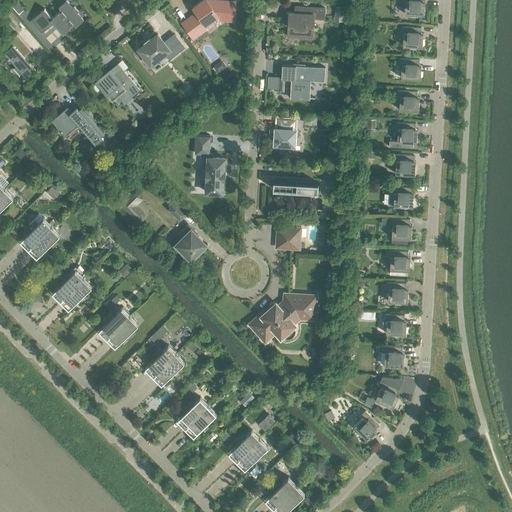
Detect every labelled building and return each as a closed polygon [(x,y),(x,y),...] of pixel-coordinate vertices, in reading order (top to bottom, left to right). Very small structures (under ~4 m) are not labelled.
[(220,20),(233,21),(235,2),(213,0),(209,3),(206,0),(202,0),(193,7),(196,12),(182,23),(193,39),(209,27),(207,24),(217,17),(220,20)] [(405,1),(405,14),(411,14),(411,17),(417,17),(417,15),(424,15),(425,6),(422,6),(422,0),(402,0),(402,1),(405,1)] [(73,7),(72,8),(66,1),(58,7),(61,10),(52,18),(44,9),(30,21),(41,34),(54,23),(63,33),(73,24),(76,27),(83,20),(77,13),(78,12),(73,7)] [(314,18),(324,18),(325,8),(306,7),(306,13),(289,12),(288,24),(288,25),(287,37),(313,39),(314,18)] [(335,7),(335,15),(345,15),(346,7),(335,7)] [(6,14),(0,19),(0,21),(8,31),(16,24),(6,14)] [(404,33),(403,46),(410,46),(410,49),(415,49),(415,47),(422,47),(423,38),(420,38),(421,27),(401,26),(401,33),(404,33)] [(32,51),(17,33),(17,34),(9,41),(12,44),(5,51),(6,52),(0,61),(0,62),(11,70),(12,70),(11,69),(13,67),(20,74),(19,73),(22,71),(27,76),(35,69),(24,57),(31,51),(32,51)] [(169,60),(185,47),(176,35),(165,44),(157,34),(138,49),(150,65),(164,54),(169,60)] [(402,65),(401,78),(421,79),(421,70),(419,70),(419,59),(399,58),(399,65),(402,65)] [(222,61),(213,67),(218,72),(226,66),(222,61)] [(309,80),(324,81),(325,67),(282,65),(281,79),(292,79),(291,97),(308,98),(309,80)] [(110,70),(97,81),(107,93),(106,94),(112,102),(113,101),(118,97),(120,100),(128,93),(132,97),(140,90),(121,67),(113,74),(110,70)] [(208,73),(202,78),(206,83),(212,78),(208,73)] [(400,97),(399,110),(419,111),(419,102),(417,102),(417,91),(397,90),(397,97),(400,97)] [(67,107),(51,121),(65,137),(66,136),(65,136),(78,124),(96,144),(103,138),(101,136),(103,134),(104,134),(80,107),(78,109),(77,113),(74,116),(67,107)] [(366,119),(366,128),(375,128),(375,120),(366,119)] [(294,131),(293,130),(294,122),(280,121),(279,130),(278,130),(277,134),(276,134),(275,144),(283,144),(283,153),(297,154),(297,152),(301,152),(302,145),(298,144),(298,136),(294,135),(294,131)] [(389,147),(413,148),(413,143),(417,143),(417,134),(415,133),(416,123),(395,122),(395,129),(398,129),(397,141),(389,141),(389,147)] [(206,192),(222,193),(224,158),(212,158),(212,154),(208,154),(209,137),(196,136),(195,153),(204,154),(204,158),(208,158),(207,169),(202,169),(201,180),(206,180),(206,192)] [(110,144),(115,150),(122,145),(116,139),(110,144)] [(396,161),(395,174),(402,174),(402,176),(408,177),(408,174),(415,175),(416,166),(413,165),(414,155),(394,154),(393,161),(396,161)] [(324,170),(324,179),(336,180),(336,170),(324,170)] [(0,193),(5,188),(4,188),(9,183),(1,175),(0,175),(0,193)] [(46,189),(52,183),(46,177),(41,183),(46,189)] [(273,189),(318,192),(318,183),(273,181),(273,189)] [(53,185),(48,189),(56,197),(60,192),(53,185)] [(400,208),(406,209),(406,206),(413,207),(414,198),(411,197),(412,187),(392,186),(391,205),(400,206),(400,208)] [(5,188),(0,193),(0,209),(13,197),(5,188)] [(135,193),(120,207),(136,225),(147,215),(137,204),(142,200),(135,193)] [(170,209),(179,219),(185,213),(175,204),(170,209)] [(24,236),(32,245),(51,226),(43,217),(24,236)] [(391,243),(407,243),(407,238),(411,239),(412,229),(409,229),(410,219),(381,217),(381,224),(392,225),(391,243)] [(195,233),(188,225),(180,233),(184,236),(179,241),(179,249),(184,254),(182,256),(190,264),(197,256),(196,255),(202,249),(202,241),(195,233)] [(51,226),(32,245),(40,253),(60,234),(51,226)] [(276,247),(292,248),(299,249),(300,228),(278,227),(276,247)] [(391,257),(390,269),(397,270),(397,272),(402,273),(403,270),(409,271),(410,261),(408,261),(408,251),(388,250),(388,257),(391,257)] [(127,264),(122,270),(127,275),(133,269),(127,264)] [(58,266),(48,275),(55,282),(64,273),(58,266)] [(56,288),(64,297),(83,278),(75,269),(56,288)] [(83,278),(64,297),(72,305),(92,286),(83,278)] [(389,289),(388,301),(395,302),(395,304),(401,305),(401,302),(408,303),(408,293),(406,293),(406,283),(386,282),(386,289),(389,289)] [(321,296),(289,294),(284,294),(284,301),(278,306),(276,303),(274,301),(271,302),(269,303),(269,306),(270,308),(271,310),(263,317),(260,314),(249,324),(261,337),(267,332),(271,336),(277,331),(282,337),(283,338),(284,338),(285,339),(286,339),(287,339),(288,339),(290,339),(291,339),(292,338),(293,337),(294,336),(295,336),(295,335),(295,334),(296,333),(296,332),(296,331),(296,330),(295,329),(295,328),(295,327),(294,327),(304,318),(312,319),(313,312),(320,312),(321,296)] [(111,300),(106,305),(110,309),(116,304),(111,300)] [(102,326),(111,334),(130,315),(122,307),(102,326)] [(387,321),(386,333),(393,334),(393,336),(399,336),(399,334),(406,334),(406,325),(404,325),(404,315),(384,314),(384,320),(387,321)] [(130,315),(111,334),(119,343),(138,324),(130,315)] [(163,325),(156,331),(161,337),(168,330),(163,325)] [(149,364),(157,372),(176,353),(168,345),(149,364)] [(384,365),(404,366),(404,357),(402,357),(403,347),(382,346),(382,352),(385,353),(384,365)] [(176,353),(157,372),(165,380),(185,361),(176,353)] [(381,388),(375,400),(381,402),(380,405),(386,407),(387,405),(393,408),(397,399),(395,398),(399,389),(389,385),(392,378),(382,377),(382,378),(378,387),(381,388)] [(190,381),(184,387),(191,394),(197,387),(190,381)] [(249,393),(240,402),(246,406),(254,398),(249,393)] [(181,415),(189,424),(208,405),(200,396),(181,415)] [(375,400),(367,396),(364,404),(372,408),(375,400)] [(208,405),(189,424),(197,432),(206,424),(217,413),(208,405)] [(332,410),(325,414),(328,421),(335,417),(332,410)] [(363,417),(354,426),(358,431),(357,433),(361,437),(363,435),(367,440),(374,434),(372,432),(380,425),(365,410),(361,415),(363,417)] [(268,414),(259,424),(265,430),(274,420),(268,414)] [(232,448),(240,457),(260,438),(251,429),(232,448)] [(226,432),(221,437),(227,442),(231,437),(226,432)] [(291,433),(287,437),(294,444),(298,440),(291,433)] [(260,438),(240,457),(249,465),(257,456),(268,446),(260,438)] [(278,480),(272,474),(267,480),(272,486),(278,480)] [(269,496),(277,504),(296,485),(288,477),(269,496)] [(296,485),(277,504),(284,511),(285,511),(305,493),(296,485)]
